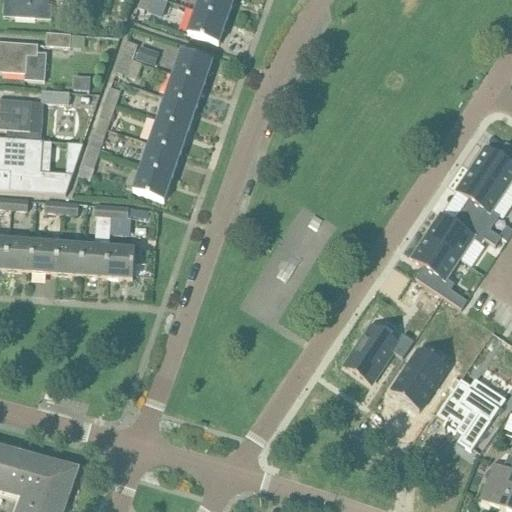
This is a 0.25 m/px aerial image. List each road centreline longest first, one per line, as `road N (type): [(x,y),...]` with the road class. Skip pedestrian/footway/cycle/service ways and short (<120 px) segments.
road 1 (residential): [(137,445),(262,110),(324,0)]
road 2 (residential): [(234,477),(486,93)]
road 3 (unclassified): [(137,445),(0,409)]
